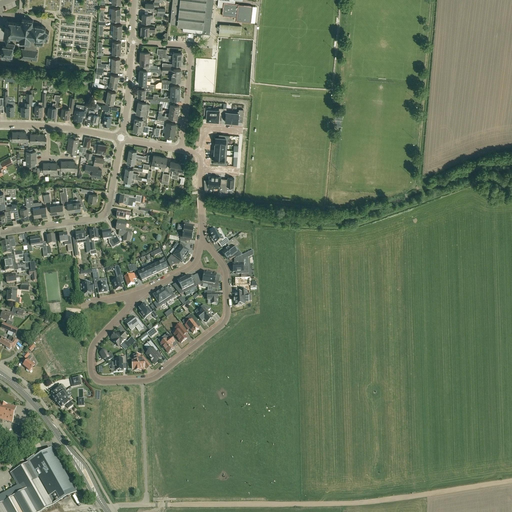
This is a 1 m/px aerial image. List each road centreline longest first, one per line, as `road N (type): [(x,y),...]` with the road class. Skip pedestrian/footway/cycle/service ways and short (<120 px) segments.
road 1 (track): [(146,504),(340,502),(511,478)]
road 2 (residential): [(142,292),(91,349),(96,381),(148,381),(222,323),(225,268),(203,238)]
road 3 (residential): [(0,232),(103,214),(121,138)]
road 4 (secondary): [(107,510),(33,402),(0,374)]
